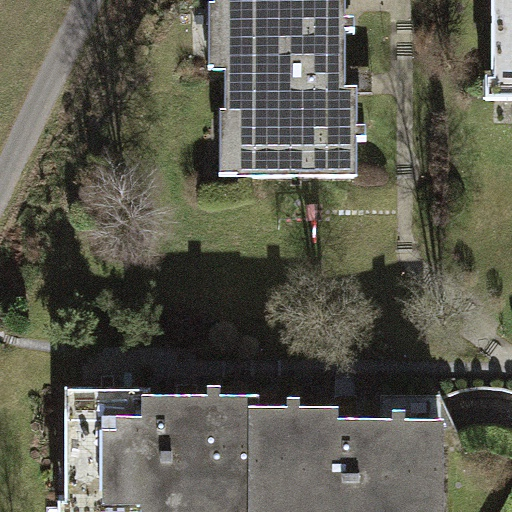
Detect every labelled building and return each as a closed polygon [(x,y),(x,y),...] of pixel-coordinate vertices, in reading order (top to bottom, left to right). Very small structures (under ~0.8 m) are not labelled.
[(341,0),(197,0),(198,38),(342,37),(341,0)] [(511,0),(478,0),(477,124),(511,124),(511,0)] [(342,37),(198,38),(199,191),(343,190),(342,37)] [(226,511),(231,415),(84,408),(79,511),(226,511)] [(436,511),(441,426),(231,415),(226,511),(436,511)]
